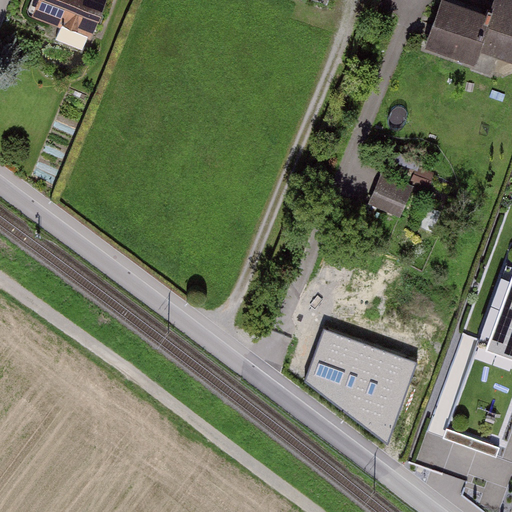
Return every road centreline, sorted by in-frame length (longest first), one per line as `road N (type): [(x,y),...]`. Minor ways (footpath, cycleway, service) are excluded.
road 1 (residential): [(438,511),(0,181)]
road 2 (track): [(305,511),(0,287)]
